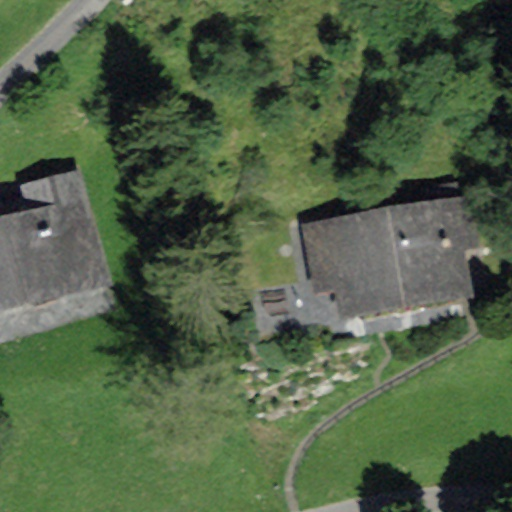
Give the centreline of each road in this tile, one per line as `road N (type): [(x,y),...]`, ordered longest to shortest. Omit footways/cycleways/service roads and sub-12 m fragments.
road 1 (residential): [(511,499),(421,500),(353,511)]
road 2 (residential): [(0,83),(88,0)]
